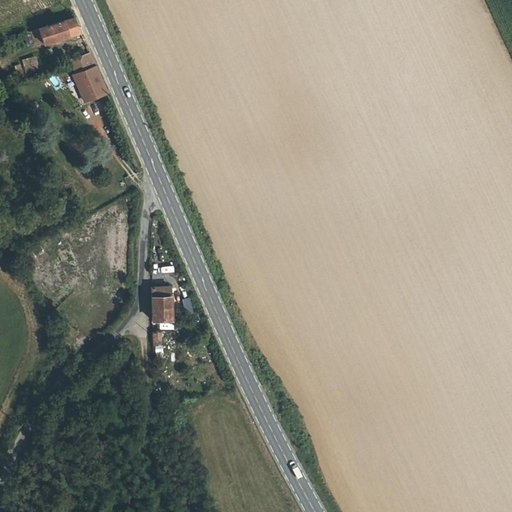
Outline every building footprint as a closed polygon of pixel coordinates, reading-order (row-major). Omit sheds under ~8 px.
[(42,41),(79,28),(74,14),(23,31),(28,43),(42,38),(42,41)] [(76,81),(83,98),(106,89),(89,49),(72,55),(78,69),(76,70),(80,79),(76,81)] [(36,163),(25,168),(30,176),(40,171),(36,163)] [(32,252),(22,258),(29,269),(39,263),(32,252)] [(151,323),(170,321),(168,288),(149,290),(151,318),(151,323)] [(152,335),(153,348),(161,348),(160,335),(152,335)]
